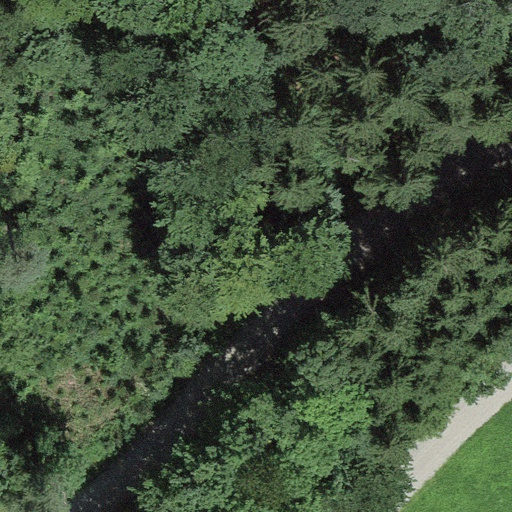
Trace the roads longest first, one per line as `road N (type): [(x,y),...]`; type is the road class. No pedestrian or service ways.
road 1 (track): [(511,185),(241,354),(71,511)]
road 2 (track): [(387,511),(446,443),(511,385)]
